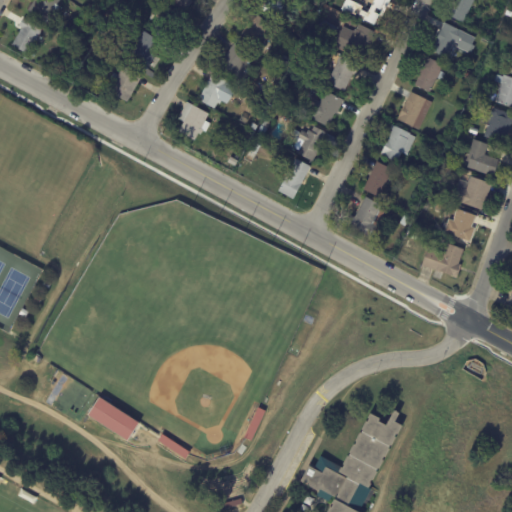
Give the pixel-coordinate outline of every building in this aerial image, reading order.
[(60,0),(57,5),(60,7),(53,18),(52,17),(48,24),(28,11),(35,0),(60,0)] [(189,0),(193,3),(186,12),(170,0),(189,0)] [(262,11),(269,0),(271,1),(271,0),(295,0),(300,3),(284,26),(262,11)] [(316,0),(318,0),(324,4),(321,10),(313,5),(316,0)] [(390,0),(390,1),(384,14),(386,15),(381,25),(378,23),(376,28),(362,21),(368,9),(363,6),(366,0),(371,3),(372,0),(390,0)] [(477,0),(465,24),(446,15),(453,0),(477,0)] [(184,16),(167,41),(152,31),(166,10),(168,11),(171,7),(184,16)] [(320,18),(324,11),(329,14),(326,21),(320,18)] [(272,32),(258,52),(239,38),(248,26),(251,29),(259,17),(275,29),(272,32)] [(38,35),(27,55),(12,46),(23,28),(19,26),(23,19),(41,30),(38,35)] [(432,51),(436,43),(435,43),(443,29),(446,24),(461,32),(457,38),(464,42),(457,55),(451,52),(447,59),(432,51)] [(375,33),(370,45),(366,43),(359,59),(334,47),(343,28),(354,33),(355,30),(357,31),(360,25),(375,33)] [(157,42),(150,55),(155,57),(147,71),(127,60),(142,32),(158,41),(157,42)] [(249,64),(242,73),(249,77),(243,85),(218,67),(234,44),(253,57),(249,64)] [(359,69),(355,78),(351,76),(343,93),(327,85),(338,63),(337,63),(340,57),(360,67),(359,69)] [(415,86),(420,76),(419,76),(425,63),(426,64),(428,59),(443,66),(440,72),(445,75),(442,82),(437,79),(430,94),(415,86)] [(141,79),(127,103),(109,93),(114,83),(110,80),(114,74),(118,76),(123,68),(141,79)] [(235,91),(227,105),(221,102),(220,105),(218,104),(214,110),(198,101),(213,74),(229,83),(228,85),(236,89),(235,91)] [(511,107),(495,102),(501,84),(495,82),(497,75),(504,78),(504,76),(511,78),(511,107)] [(343,102),(337,115),(335,114),(328,130),(313,123),(327,93),(344,101),(343,102)] [(398,121),(412,93),(432,103),(419,131),(398,121)] [(275,102),(278,97),(285,101),(282,106),(275,102)] [(184,109),(187,103),(208,115),(205,121),(210,125),(206,133),(203,131),(201,136),(198,134),(194,142),(178,133),(184,123),(178,119),(184,109)] [(511,124),(505,145),(485,137),(491,119),(490,119),(494,109),(511,115),(511,124)] [(265,122),(270,124),(267,130),(262,127),(265,122)] [(249,128),(251,123),(258,126),(255,131),(249,128)] [(416,138),(408,155),(402,153),(397,164),(383,156),(383,157),(381,156),(389,140),(380,136),(387,123),(397,128),(397,127),(411,135),(411,136),(416,138)] [(257,134),(262,127),(268,131),(263,138),(257,134)] [(335,140),(330,149),(322,145),(312,163),(296,154),(303,142),(298,139),(302,132),(306,134),(308,131),(309,132),(312,127),(335,139),(335,140)] [(294,131),(300,135),(297,139),(292,136),(294,131)] [(489,146),(486,155),(500,161),(494,178),(468,169),(469,164),(466,163),(474,141),(489,146)] [(310,169),(293,201),(278,193),(296,160),(311,168),(310,169)] [(364,191),(377,163),(396,172),(390,185),(386,183),(378,198),(364,191)] [(492,186),(487,201),(486,201),(482,212),(454,202),(461,181),(470,184),(472,178),(493,185),(492,186)] [(347,226),(352,217),(356,219),(367,198),(382,207),(380,211),(386,214),(378,229),(376,228),(371,239),(347,226)] [(476,219),(468,242),(444,234),(448,222),(446,221),(450,209),(457,211),(477,218),(476,219)] [(400,225),(404,217),(410,220),(405,228),(400,225)] [(412,233),(419,236),(417,242),(410,239),(412,233)] [(461,268),(457,279),(422,267),(428,251),(444,256),(448,245),(464,251),(459,265),(461,266),(461,268)] [(29,353),(32,347),(38,349),(35,355),(29,353)] [(139,425),(127,442),(88,416),(100,398),(139,424),(139,425)] [(260,410),(266,412),(252,442),(245,438),(259,409),(260,410)] [(401,426),(367,488),(370,489),(357,511),(326,511),(331,503),(316,495),(318,492),(299,482),(308,466),(313,469),(320,456),(340,467),(369,413),(379,419),(378,422),(385,426),(393,411),(398,413),(394,422),(401,426)] [(189,456),(185,461),(157,443),(162,436),(190,454),(189,456)] [(241,505),(226,509),(225,505),(242,500),(243,504),(241,505)]
